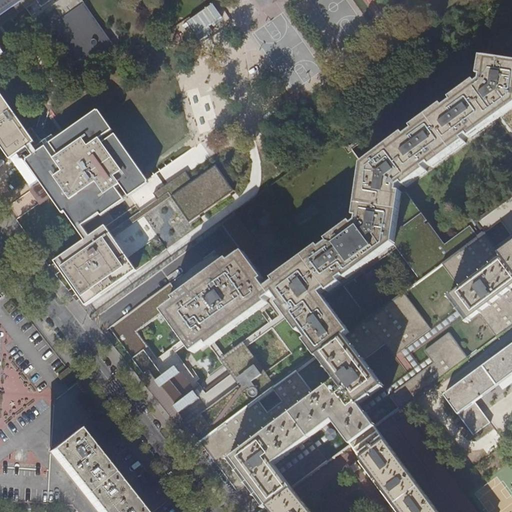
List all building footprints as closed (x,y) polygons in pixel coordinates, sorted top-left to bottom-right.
[(0,0),(0,15),(20,2),(22,0),(0,0)] [(37,2),(36,0),(22,0),(20,2),(26,10),(37,2)] [(60,0),(44,11),(85,69),(115,48),(82,0),(60,0)] [(24,133),(27,131),(0,91),(0,56),(5,53),(0,45),(0,144),(11,160),(32,145),(24,133)] [(182,371),(209,407),(200,413),(212,429),(214,433),(222,427),(252,405),(293,374),(317,357),(404,293),(443,264),(484,234),(475,223),(446,244),(431,222),(428,224),(426,221),(428,219),(411,195),(404,194),(405,189),(498,120),(511,139),(511,62),(487,59),(483,58),(479,81),(363,165),(358,223),(267,289),(251,263),(264,253),(234,212),(216,225),(219,229),(228,241),(215,251),(224,263),(180,296),(171,283),(103,333),(127,363),(139,353),(144,360),(158,379),(178,364),(182,371)] [(24,133),(32,145),(39,155),(27,162),(33,171),(64,214),(66,212),(69,216),(86,241),(55,262),(71,285),(86,307),(137,271),(106,226),(91,237),(83,227),(101,215),(102,217),(126,201),(125,199),(129,196),(130,198),(149,184),(114,134),(112,135),(109,130),(111,129),(98,111),(52,145),(55,149),(51,153),(48,149),(47,149),(32,128),(27,131),(24,133)] [(24,158),(13,163),(16,170),(27,164),(24,158)] [(172,197),(194,230),(240,198),(217,166),(172,197)] [(26,186),(33,183),(26,168),(20,172),(26,186)] [(23,185),(10,192),(13,197),(26,191),(23,185)] [(511,245),(511,196),(475,223),(484,234),(484,233),(503,220),(511,232),(511,235),(495,248),(500,254),(511,245)] [(511,326),(511,269),(500,254),(495,248),(484,233),(484,234),(443,264),(462,290),(453,297),(471,321),(480,314),(497,338),(511,326)] [(511,245),(500,254),(511,269),(511,245)] [(404,293),(317,357),(335,381),(311,398),(293,374),(252,405),(222,427),(214,433),(201,442),(207,449),(238,491),(247,484),(253,491),(266,508),(290,491),(292,489),(275,464),(333,421),(351,445),(373,429),(374,429),(356,404),(382,385),(364,360),(386,344),(395,356),(431,329),(404,293)] [(390,396),(400,409),(468,359),(450,334),(425,351),(434,363),(390,396)] [(511,345),(444,395),(473,436),(490,423),(475,402),(511,376),(511,345)] [(68,369),(58,377),(66,386),(76,378),(68,369)] [(105,416),(95,424),(103,433),(112,425),(105,416)] [(398,428),(460,511),(477,511),(407,422),(398,428)] [(436,511),(373,429),(351,445),(348,448),(361,464),(359,465),(393,511),(436,511)] [(50,452),(97,511),(142,511),(78,430),(50,452)] [(307,511),(290,491),(266,508),(265,509),(266,511),(307,511)]
